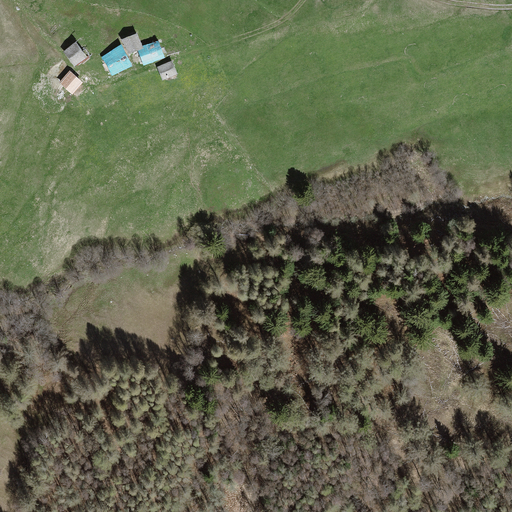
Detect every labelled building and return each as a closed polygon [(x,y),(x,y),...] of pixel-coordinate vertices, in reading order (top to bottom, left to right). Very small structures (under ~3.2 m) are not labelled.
[(136,35),(122,41),(129,56),(143,50),(136,35)] [(158,42),(137,49),(143,67),(164,59),(158,42)] [(75,44),(63,53),(73,68),(86,59),(75,44)] [(122,47),(101,58),(111,78),(132,67),(122,47)] [(172,62),(156,68),(162,82),(177,77),(172,62)] [(70,73),(59,84),(72,96),(83,85),(70,73)]
